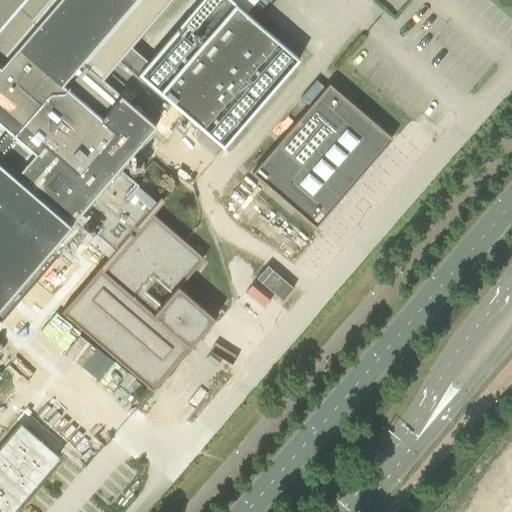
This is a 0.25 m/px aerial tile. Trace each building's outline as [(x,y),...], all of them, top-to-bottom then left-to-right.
[(0,0),(0,368),(16,382),(32,364),(11,346),(0,358),(0,165),(89,242),(90,241),(108,257),(61,312),(152,390),(218,313),(215,310),(210,315),(179,287),(204,258),(152,214),(164,200),(160,197),(156,202),(137,186),(138,185),(117,166),(153,125),(162,133),(181,111),(223,147),(300,58),(298,57),(247,11),(256,0),(200,0),(148,61),(127,43),(99,75),(33,19),(48,0),(0,0)] [(253,171),(317,226),(393,137),(330,82),(253,171)] [(283,301),(294,288),(267,265),(256,278),(283,301)] [(109,367),(93,384),(121,411),(137,394),(109,367)] [(40,399),(77,430),(93,412),(56,381),(40,399)] [(0,447),(0,511),(10,511),(58,456),(20,424),(0,447)]
